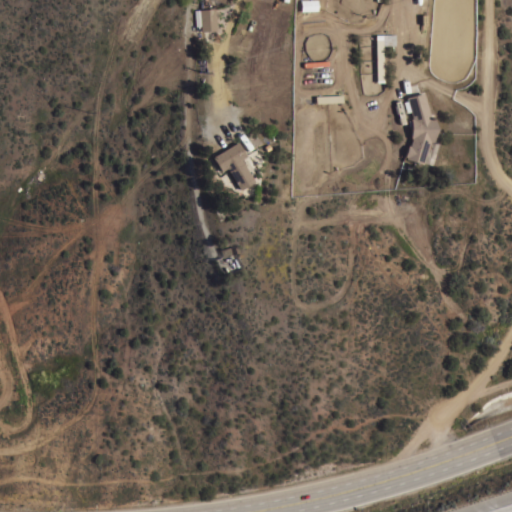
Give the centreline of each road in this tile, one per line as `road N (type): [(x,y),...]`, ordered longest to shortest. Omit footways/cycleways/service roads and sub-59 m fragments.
road 1 (residential): [(496,0),(487,161),(511,188),(486,371),(426,468)]
road 2 (primary): [(235,511),(339,492),(511,437)]
